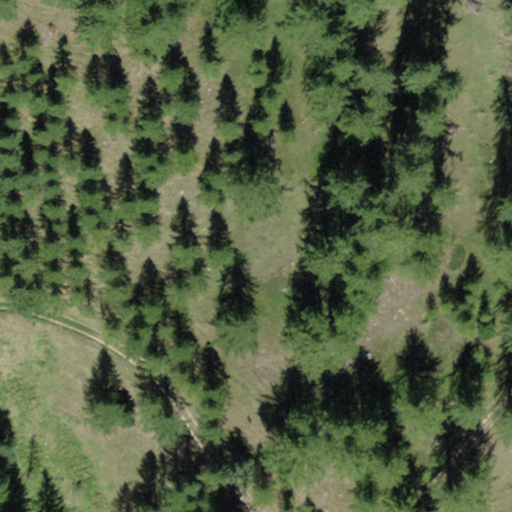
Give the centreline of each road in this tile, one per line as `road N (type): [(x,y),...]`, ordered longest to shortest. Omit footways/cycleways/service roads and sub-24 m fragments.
road 1 (track): [(0,302),(84,326),(131,350),(253,511)]
road 2 (track): [(410,511),(511,392)]
